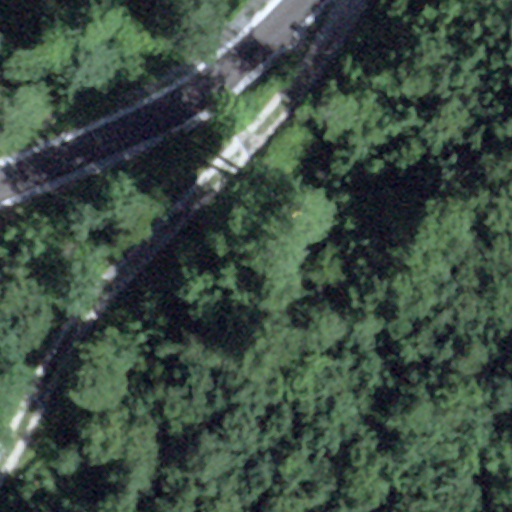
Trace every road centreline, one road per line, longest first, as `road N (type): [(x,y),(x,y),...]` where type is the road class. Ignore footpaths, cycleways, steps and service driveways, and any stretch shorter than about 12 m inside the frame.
road 1 (track): [(0,467),(52,364),(228,165),(354,0)]
road 2 (track): [(304,0),(258,47),(144,127),(0,196)]
